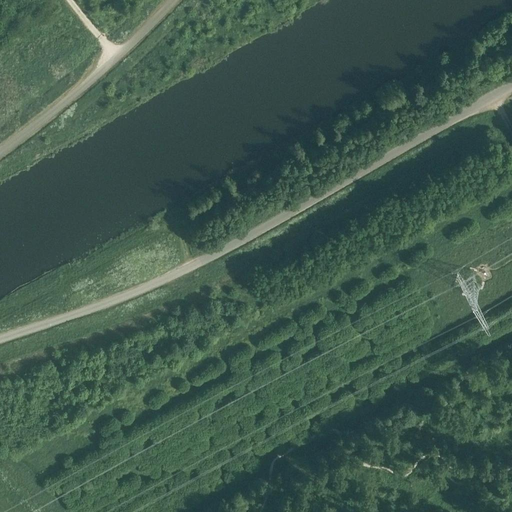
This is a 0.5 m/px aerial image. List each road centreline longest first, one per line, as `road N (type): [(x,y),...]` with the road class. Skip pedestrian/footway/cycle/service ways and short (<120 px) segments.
road 1 (tertiary): [(0,338),(188,267),(511,85)]
road 2 (unclassified): [(0,154),(177,0)]
